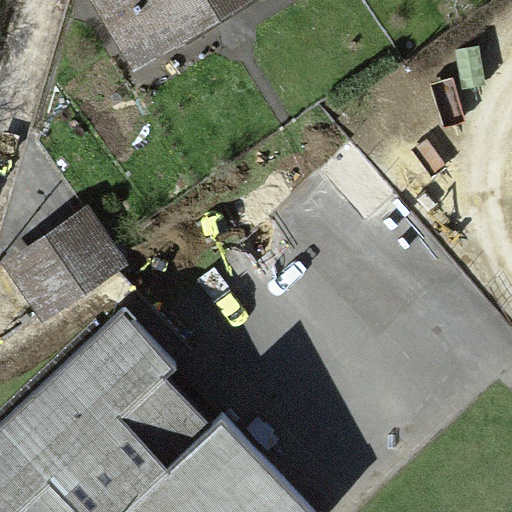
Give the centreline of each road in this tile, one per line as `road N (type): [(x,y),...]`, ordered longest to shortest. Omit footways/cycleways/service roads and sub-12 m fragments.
road 1 (unknown): [(511,215),(489,121),(496,78),(511,56)]
road 2 (residential): [(0,148),(40,0)]
